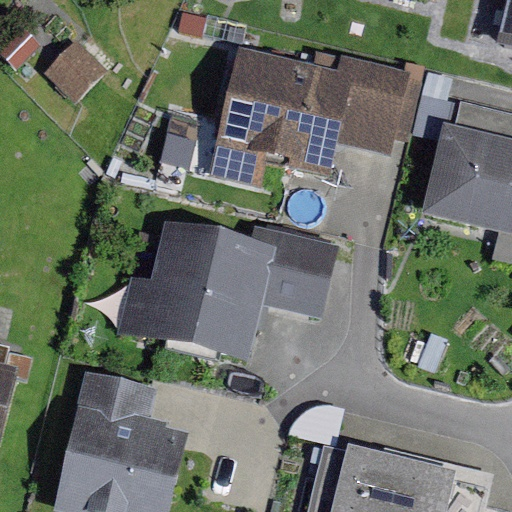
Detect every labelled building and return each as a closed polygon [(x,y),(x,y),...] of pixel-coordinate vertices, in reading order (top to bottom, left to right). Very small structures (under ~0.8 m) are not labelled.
[(449,0),(391,0),(448,9),(449,0)] [(410,79),(244,54),(229,156),(395,181),(410,79)] [(511,143),(456,134),(442,218),(511,229),(511,143)] [(285,258),(173,232),(148,336),(260,362),(285,258)] [(169,511),(189,428),(81,404),(56,511),(169,511)] [(447,511),(455,479),(347,455),(334,511),(447,511)]
